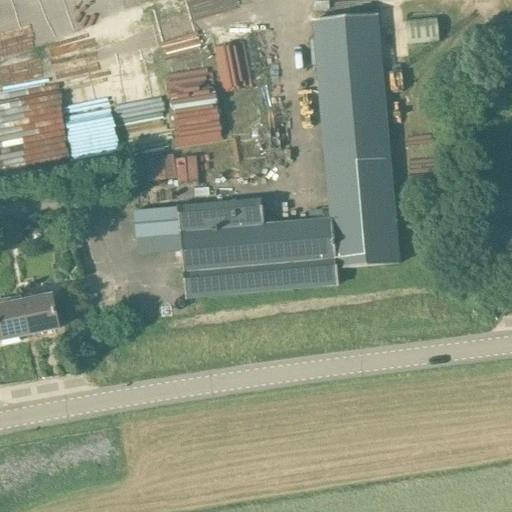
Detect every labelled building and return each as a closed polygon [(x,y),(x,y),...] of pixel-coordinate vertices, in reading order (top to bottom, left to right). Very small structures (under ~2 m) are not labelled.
[(399,264),(389,145),(378,17),(312,22),(329,209),(321,209),(322,220),(264,226),(261,200),(178,207),(178,208),(134,212),(138,255),(182,251),(187,301),(337,288),(337,269),(399,264)] [(408,45),(439,43),(437,18),(407,20),(408,45)] [(6,225),(12,250),(25,247),(20,222),(6,225)] [(0,252),(12,250),(6,225),(0,226),(0,252)] [(511,265),(511,236),(507,237),(506,231),(484,234),(486,252),(508,249),(510,266),(511,265)] [(22,301),(30,338),(61,331),(53,295),(22,301)] [(0,343),(30,338),(22,301),(0,305),(0,343)]
